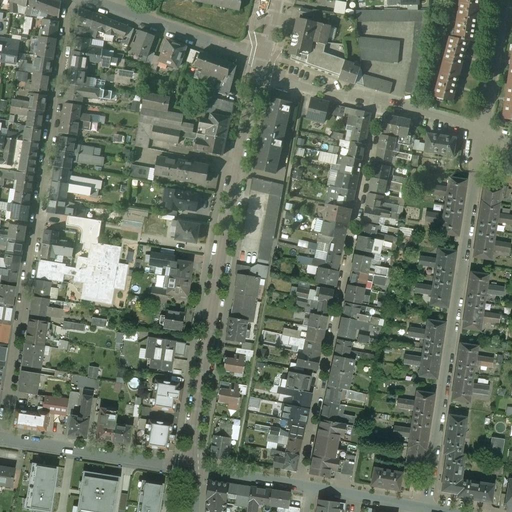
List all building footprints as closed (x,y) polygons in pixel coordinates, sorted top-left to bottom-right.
[(43,0),(27,0),(26,7),(33,9),(40,12),(43,0)] [(61,3),(53,0),(43,0),(40,12),(58,18),(61,3)] [(240,0),(188,0),(213,5),(213,3),(226,6),(226,8),(239,11),(240,0)] [(459,0),(458,10),(477,13),(478,0),(459,0)] [(9,1),(9,2),(10,13),(17,14),(17,6),(16,6),(16,4),(9,1)] [(346,4),(335,2),(333,14),(344,16),(346,4)] [(33,9),(26,7),(26,8),(24,17),(32,19),(35,12),(33,11),(33,9)] [(93,14),(79,9),(77,25),(84,27),(91,29),(93,14)] [(407,11),(356,11),(356,22),(415,21),(412,59),(405,92),(416,95),(420,82),(423,62),(425,42),(427,30),(427,10),(423,10),(418,11),(407,11)] [(477,13),(458,10),(454,40),(467,42),(473,43),(477,13)] [(107,19),(93,14),(91,29),(98,32),(105,34),(107,19)] [(128,27),(107,19),(105,34),(105,35),(114,36),(115,33),(118,35),(117,35),(125,37),(128,27)] [(58,23),(43,20),(40,37),(55,39),(58,23)] [(298,20),(294,37),(311,42),(316,24),(298,20)] [(323,26),(316,24),(311,42),(325,45),(330,27),(324,26),(323,25),(323,26)] [(12,39),(22,39),(22,29),(12,29),(12,39)] [(154,37),(139,31),(131,52),(141,56),(141,55),(146,57),(149,51),(154,37)] [(55,39),(40,37),(39,47),(31,46),(30,53),(38,54),(37,55),(52,58),(55,39)] [(308,57),(311,42),(294,37),(291,48),(290,48),(289,55),(297,57),(297,54),(307,57),(308,57)] [(90,40),(75,38),(73,52),(88,54),(89,47),(90,40)] [(400,43),(357,38),(360,60),(397,64),(400,43)] [(450,38),(442,68),(460,72),(467,42),(454,40),(450,38)] [(19,42),(6,40),(5,48),(3,61),(16,63),(19,42)] [(185,48),(167,41),(160,62),(177,68),(180,62),(181,61),(183,56),(183,54),(185,48)] [(325,45),(311,42),(308,57),(307,57),(307,59),(307,60),(306,64),(312,66),(339,76),(344,62),(345,62),(346,61),(323,53),(325,45)] [(102,49),(89,47),(88,54),(101,56),(102,49)] [(107,50),(102,49),(101,56),(108,57),(112,57),(112,52),(109,52),(108,53),(107,53),(107,50)] [(155,53),(149,51),(146,57),(145,62),(151,64),(155,53)] [(88,54),(73,52),(71,67),(86,69),(87,62),(88,54)] [(214,58),(201,53),(195,66),(203,69),(210,72),(214,58)] [(101,56),(88,54),(87,62),(100,63),(101,56)] [(52,58),(37,55),(37,59),(35,59),(33,67),(36,67),(35,73),(49,76),(52,58)] [(233,65),(214,58),(210,72),(217,74),(215,80),(221,82),(217,94),(225,97),(233,65)] [(26,62),(18,61),(16,71),(24,72),(26,62)] [(345,62),(344,62),(339,76),(338,79),(354,84),(358,70),(352,68),(353,65),(345,62)] [(116,68),(102,66),(101,73),(115,75),(116,68)] [(134,72),(116,68),(115,75),(126,77),(133,79),(134,72)] [(452,102),(460,72),(442,68),(434,98),(452,102)] [(210,72),(203,69),(199,81),(202,82),(206,83),(210,72)] [(361,70),(359,69),(358,70),(354,84),(364,88),(362,76),(361,70)] [(85,73),(70,71),(68,85),(84,87),(94,89),(95,79),(96,79),(85,77),(85,73)] [(217,74),(210,72),(206,83),(213,86),(215,80),(217,74)] [(49,76),(35,73),(33,85),(28,84),(27,90),(32,90),(32,91),(46,93),(49,76)] [(115,75),(101,73),(100,80),(114,82),(115,81),(115,75)] [(393,84),(362,76),(364,88),(390,95),(393,84)] [(105,83),(98,82),(97,79),(95,79),(94,89),(104,90),(105,83)] [(511,82),(508,82),(502,119),(511,120),(511,82)] [(84,87),(68,85),(65,100),(81,102),(82,95),(84,87)] [(94,89),(84,87),(82,95),(102,99),(104,90),(94,89)] [(274,89),(272,97),(281,98),(282,90),(274,89)] [(170,99),(144,94),(139,123),(154,126),(180,131),(183,116),(168,113),(170,99)] [(46,97),(32,95),(30,103),(29,110),(44,112),(46,97)] [(280,102),(270,99),(254,170),(264,173),(274,175),(290,104),(280,102)] [(329,104),(311,99),(306,119),(324,123),(329,104)] [(30,103),(12,100),(11,107),(29,110),(30,103)] [(234,104),(224,102),(220,117),(230,119),(234,104)] [(81,106),(65,104),(62,118),(78,121),(79,114),(81,106)] [(339,107),(332,106),(330,115),(337,117),(339,107)] [(29,110),(11,107),(10,113),(28,116),(29,110)] [(346,109),(339,107),(337,117),(344,119),(345,115),(346,109)] [(357,111),(346,109),(345,115),(349,116),(346,126),(350,127),(354,127),(357,111)] [(44,112),(29,110),(28,116),(27,124),(41,126),(44,112)] [(371,114),(357,111),(354,127),(368,130),(371,114)] [(88,115),(79,114),(78,121),(87,122),(88,115)] [(230,119),(209,115),(205,136),(225,140),(230,119)] [(397,119),(385,117),(382,132),(397,134),(398,127),(395,126),(397,119)] [(78,121),(62,118),(60,133),(76,135),(77,125),(78,121)] [(410,122),(397,119),(395,126),(398,127),(397,134),(400,135),(408,136),(408,135),(410,122)] [(87,122),(78,121),(77,125),(82,126),(82,129),(95,131),(96,124),(87,122)] [(41,129),(26,126),(25,135),(24,141),(39,143),(41,129)] [(180,131),(154,126),(151,139),(178,145),(180,131)] [(368,130),(354,127),(352,134),(351,143),(364,145),(368,130)] [(205,136),(197,135),(194,151),(222,157),(225,140),(205,136)] [(408,136),(400,135),(398,143),(409,146),(410,141),(414,142),(415,137),(408,135),(408,136)] [(455,139),(427,135),(425,152),(452,156),(455,139)] [(396,139),(381,136),(378,148),(393,151),(394,146),(396,139)] [(75,139),(59,137),(57,151),(73,154),(74,146),(75,139)] [(11,139),(6,139),(3,159),(2,165),(12,167),(15,146),(21,147),(21,141),(11,139)] [(24,141),(21,141),(21,147),(23,147),(21,158),(36,160),(39,143),(24,141)] [(364,145),(351,143),(348,153),(347,158),(361,161),(364,145)] [(94,149),(74,146),(73,154),(93,156),(94,149)] [(393,151),(378,148),(375,162),(390,165),(392,157),(393,151)] [(73,154),(57,151),(55,166),(71,168),(72,162),(73,154)] [(93,156),(73,154),(72,162),(103,166),(104,158),(93,156)] [(36,160),(21,158),(20,170),(14,169),(14,171),(19,172),(34,174),(36,160)] [(178,162),(158,158),(155,176),(175,179),(178,162)] [(361,161),(347,158),(346,163),(344,173),(358,176),(361,161)] [(206,167),(178,162),(175,179),(202,185),(206,167)] [(150,169),(132,165),(130,177),(148,181),(150,169)] [(389,167),(375,165),(372,178),(387,180),(388,175),(389,167)] [(68,171),(54,169),(52,181),(66,184),(67,177),(68,171)] [(14,171),(1,170),(0,177),(18,180),(19,172),(14,171)] [(34,174),(19,172),(18,180),(17,189),(31,191),(34,174)] [(358,176),(344,173),(342,184),(341,189),(355,192),(358,176)] [(90,181),(67,177),(66,184),(80,186),(89,187),(90,181)] [(387,180),(372,178),(369,191),(384,194),(385,188),(387,180)] [(272,183),(252,179),(250,192),(269,196),(281,198),(283,190),(271,187),(272,183)] [(466,182),(448,179),(446,189),(445,196),(442,218),(441,225),(439,236),(458,239),(460,225),(465,195),(466,182)] [(393,182),(387,180),(385,188),(401,191),(402,184),(393,182)] [(66,184),(52,181),(50,196),(66,198),(67,191),(68,184),(66,184)] [(80,186),(68,184),(67,191),(79,193),(80,186)] [(441,187),(430,185),(428,194),(440,196),(440,195),(445,196),(446,189),(441,188),(441,187)] [(501,191),(484,188),(483,195),(482,202),(499,205),(501,191)] [(31,191),(17,189),(14,204),(29,207),(31,191)] [(355,192),(341,189),(340,194),(337,207),(351,210),(355,192)] [(180,192),(169,190),(168,199),(164,199),(163,202),(167,203),(166,210),(177,212),(177,209),(180,193),(180,192)] [(199,196),(180,193),(177,209),(196,212),(199,196)] [(383,197),(368,194),(366,207),(380,210),(382,204),(383,197)] [(281,198),(269,196),(257,266),(268,268),(281,198)] [(66,201),(50,199),(48,212),(63,215),(66,201)] [(73,203),(66,201),(63,215),(85,218),(86,211),(72,209),(73,203)] [(482,202),(480,214),(476,243),(474,257),(491,260),(492,249),(493,242),(497,222),(498,215),(499,205),(482,202)] [(29,207),(14,204),(13,211),(12,219),(26,221),(29,207)] [(399,206),(386,204),(385,205),(382,204),(380,210),(387,211),(397,213),(399,206)] [(337,207),(327,205),(326,210),(321,213),(324,217),(324,220),(348,225),(351,210),(337,207)] [(380,210),(366,207),(363,220),(378,223),(379,215),(380,210)] [(124,208),(122,227),(144,230),(146,211),(124,208)] [(436,217),(425,215),(423,224),(435,226),(435,224),(441,225),(442,218),(436,218),(436,217)] [(511,216),(503,215),(503,216),(498,215),(497,222),(502,223),(502,224),(511,225),(511,216)] [(68,218),(56,217),(55,230),(66,231),(68,218)] [(348,225),(324,220),(320,235),(319,234),(318,235),(331,238),(344,241),(348,225)] [(198,226),(178,223),(178,224),(172,223),(170,236),(176,237),(175,240),(195,244),(198,226)] [(377,227),(362,224),(360,236),(374,239),(375,234),(377,227)] [(25,228),(11,226),(10,234),(9,239),(23,241),(25,228)] [(1,230),(0,229),(0,237),(9,239),(10,234),(1,232),(1,230)] [(58,233),(45,231),(43,245),(56,247),(58,233)] [(393,238),(375,234),(374,239),(381,241),(392,243),(393,238)] [(331,238),(318,235),(317,242),(329,244),(331,238)] [(374,239),(360,236),(357,250),(371,253),(373,245),(374,239)] [(9,239),(0,237),(0,244),(8,246),(9,239)] [(344,241),(331,238),(329,244),(327,254),(341,256),(344,241)] [(23,241),(9,239),(8,246),(7,253),(21,255),(23,241)] [(392,243),(381,241),(380,247),(391,249),(392,243)] [(511,244),(499,242),(499,243),(493,242),(492,249),(498,250),(498,251),(509,253),(511,244)] [(65,265),(40,261),(38,278),(62,282),(64,274),(75,276),(74,281),(85,283),(84,292),(83,292),(82,298),(88,299),(88,300),(106,303),(106,302),(112,303),(113,297),(112,296),(113,286),(124,288),(128,266),(117,265),(118,256),(119,256),(120,250),(115,249),(115,248),(97,244),(97,245),(91,244),(90,251),(91,251),(89,259),(78,258),(76,269),(65,268),(65,265)] [(56,247),(43,245),(41,258),(55,261),(56,255),(57,247),(56,247)] [(73,249),(57,247),(56,255),(72,258),(73,249)] [(175,251),(162,249),(161,256),(174,258),(175,251)] [(456,253),(438,250),(436,261),(435,268),(432,289),(431,296),(430,305),(448,308),(450,295),(454,267),(456,253)] [(341,256),(327,254),(325,263),(324,269),(338,272),(341,257),(341,256)] [(21,258),(6,255),(5,259),(4,269),(19,272),(21,258)] [(161,256),(152,255),(150,266),(166,268),(167,267),(171,268),(172,261),(173,261),(174,258),(161,256)] [(370,259),(355,256),(352,271),(367,274),(368,268),(370,259)] [(430,259),(419,257),(417,267),(429,268),(429,267),(435,268),(436,261),(430,260),(430,259)] [(173,261),(172,261),(171,268),(167,267),(166,268),(165,276),(189,280),(192,264),(173,261)] [(268,268),(257,266),(251,269),(251,268),(236,266),(235,274),(237,274),(260,278),(266,279),(268,268)] [(388,269),(375,267),(374,269),(368,268),(367,274),(373,275),(386,278),(388,269)] [(321,268),(319,268),(316,283),(335,287),(338,272),(324,269),(321,268)] [(19,272),(4,269),(3,274),(2,283),(16,286),(19,272)] [(367,274),(352,271),(349,286),(363,289),(365,281),(367,274)] [(488,275),(471,273),(469,288),(465,316),(463,329),(479,332),(481,321),(482,314),(485,293),(486,286),(488,275)] [(260,278),(237,274),(234,294),(257,298),(260,278)] [(189,280),(165,276),(163,290),(168,290),(167,294),(187,297),(189,280)] [(52,283),(37,280),(34,297),(49,300),(52,283)] [(16,288),(1,285),(0,292),(0,303),(13,306),(16,288)] [(426,287),(414,285),(413,294),(424,296),(424,295),(431,296),(432,289),(426,288),(426,287)] [(363,289),(349,286),(346,301),(360,304),(361,302),(362,295),(363,289)] [(504,288),(493,286),(493,287),(486,286),(485,293),(492,294),(491,295),(502,296),(504,288)] [(163,290),(152,288),(150,303),(166,305),(167,294),(168,290),(163,290)] [(334,291),(321,289),(319,295),(318,302),(331,305),(334,291)] [(305,306),(305,312),(309,312),(309,293),(296,293),(296,306),(305,306)] [(257,298),(234,294),(234,295),(235,295),(231,319),(230,319),(226,341),(243,343),(247,322),(253,323),(257,298)] [(369,297),(362,295),(361,302),(367,304),(369,297)] [(49,300),(34,297),(32,314),(46,317),(49,300)] [(62,302),(49,300),(46,317),(60,319),(62,302)] [(331,305),(318,302),(316,310),(315,315),(328,318),(331,305)] [(0,303),(0,323),(10,325),(13,306),(0,303)] [(364,308),(345,304),(342,318),(357,321),(364,323),(368,324),(369,317),(362,316),(364,308)] [(371,316),(373,309),(365,307),(363,314),(371,316)] [(185,314),(167,312),(167,317),(163,316),(161,325),(165,325),(165,329),(183,331),(185,314)] [(315,315),(311,314),(308,327),(325,331),(328,318),(315,315)] [(499,316),(488,315),(482,314),(481,321),(487,322),(487,323),(498,325),(499,316)] [(380,319),(369,317),(368,324),(378,326),(380,319)] [(108,320),(93,318),(91,326),(106,329),(108,320)] [(357,321),(342,318),(338,336),(353,339),(356,328),(357,321)] [(46,323),(31,320),(27,342),(43,345),(46,323)] [(84,332),(85,325),(64,321),(63,327),(84,332)] [(364,323),(357,321),(356,328),(362,329),(363,328),(364,323)] [(422,360),(421,367),(419,377),(437,380),(439,366),(443,337),(445,324),(427,321),(426,332),(425,339),(422,360)] [(368,324),(364,323),(363,328),(377,331),(378,326),(368,324)] [(10,327),(0,325),(0,344),(7,345),(10,327)] [(325,331),(308,327),(307,333),(306,341),(323,344),(325,331)] [(421,330),(409,328),(407,338),(419,339),(419,338),(425,339),(426,332),(420,331),(421,330)] [(307,333),(284,329),(282,336),(290,338),(290,337),(291,338),(300,339),(306,341),(307,333)] [(125,330),(125,340),(139,341),(139,331),(125,330)] [(369,338),(358,336),(357,342),(368,344),(369,339),(369,338)] [(177,341),(150,337),(146,358),(152,360),(151,368),(171,372),(174,354),(177,343),(177,341)] [(300,339),(291,338),(290,344),(298,346),(300,339)] [(351,343),(337,340),(334,356),(348,359),(351,343)] [(323,344),(306,341),(303,354),(307,355),(320,357),(323,344)] [(186,344),(177,343),(174,354),(184,356),(186,344)] [(44,347),(27,345),(23,366),(40,369),(44,347)] [(477,348),(460,345),(458,360),(454,387),(452,401),(469,403),(470,393),(471,386),(474,365),(475,358),(477,348)] [(253,352),(237,349),(236,355),(245,357),(252,359),(253,352)] [(236,355),(235,355),(234,360),(224,358),(223,365),(224,365),(223,372),(229,373),(230,372),(243,375),(245,362),(244,362),(245,357),(236,355)] [(307,355),(305,361),(298,360),(296,367),(304,368),(317,371),(320,357),(307,355)] [(331,372),(352,376),(355,360),(348,359),(334,356),(331,372)] [(416,358),(405,356),(403,365),(415,367),(415,366),(421,367),(422,360),(416,359),(416,358)] [(493,360),(482,358),(481,359),(475,358),(474,365),(480,366),(480,367),(492,369),(493,360)] [(89,366),(88,378),(98,379),(99,367),(89,366)] [(68,373),(55,371),(54,377),(67,379),(68,373)] [(40,375),(23,372),(19,393),(29,394),(36,396),(37,395),(40,375)] [(352,376),(331,372),(328,387),(342,390),(349,391),(352,376)] [(311,377),(289,373),(287,381),(281,380),(279,387),(298,391),(308,393),(311,377)] [(179,384),(156,381),(155,384),(154,390),(154,396),(167,398),(167,396),(168,396),(168,394),(182,396),(183,389),(178,388),(179,384)] [(229,391),(219,389),(217,396),(219,396),(218,403),(224,404),(224,403),(238,405),(240,395),(240,393),(238,392),(239,385),(230,384),(229,391)] [(247,387),(239,385),(238,392),(240,393),(240,395),(245,396),(247,387)] [(489,388),(477,386),(477,387),(471,386),(470,393),(476,394),(476,395),(487,396),(489,388)] [(279,387),(277,396),(287,397),(287,396),(297,398),(298,391),(279,387)] [(342,390),(328,387),(325,402),(338,405),(342,390)] [(308,393),(298,391),(297,398),(295,407),(309,409),(312,394),(308,393)] [(435,395),(417,392),(415,403),(414,410),(411,431),(410,438),(408,448),(409,448),(426,451),(428,436),(432,409),(435,395)] [(29,394),(26,412),(49,413),(67,416),(69,400),(37,395),(36,396),(29,394)] [(167,398),(154,396),(153,400),(152,405),(151,409),(174,412),(176,402),(181,403),(182,396),(168,394),(168,396),(167,396),(167,398)] [(251,396),(249,405),(259,408),(261,399),(251,396)] [(91,400),(84,399),(81,418),(88,419),(90,412),(91,400)] [(98,400),(91,399),(91,400),(90,412),(95,413),(98,400)] [(410,401),(398,400),(397,408),(408,410),(408,409),(414,410),(415,403),(409,402),(410,401)] [(338,405),(325,402),(321,419),(335,422),(338,405)] [(285,405),(275,403),(274,411),(283,413),(285,405)] [(309,409),(295,407),(292,422),(306,425),(309,409)] [(118,412),(101,409),(99,422),(116,425),(118,412)] [(46,430),(49,413),(26,412),(16,410),(14,428),(40,432),(40,429),(46,430)] [(466,419),(449,416),(447,435),(444,454),(447,455),(445,473),(442,492),(459,494),(460,494),(461,481),(465,457),(461,456),(466,419)] [(81,418),(72,417),(69,436),(86,439),(89,419),(81,418)] [(150,421),(139,419),(138,429),(148,431),(150,421)] [(335,422),(321,419),(317,436),(331,439),(335,422)] [(146,441),(145,448),(168,451),(170,441),(175,441),(176,435),(171,434),(172,424),(150,421),(148,431),(147,436),(146,441)] [(116,425),(99,422),(97,440),(113,443),(116,425)] [(306,425),(292,422),(290,429),(288,438),(302,440),(306,425)] [(345,424),(335,422),(331,439),(338,441),(340,435),(343,436),(345,424)] [(353,426),(345,424),(343,436),(351,437),(353,426)] [(132,428),(116,425),(113,443),(129,445),(132,428)] [(405,429),(394,427),(393,436),(404,438),(404,437),(410,438),(411,431),(405,430),(405,429)] [(279,436),(269,434),(267,442),(277,444),(279,436)] [(230,439),(213,436),(210,458),(227,461),(230,439)] [(331,439),(317,436),(314,454),(328,457),(328,453),(330,444),(331,439)] [(302,440),(288,438),(286,450),(285,453),(299,456),(302,440)] [(505,440),(494,439),(491,455),(502,456),(505,440)] [(341,446),(330,444),(328,453),(339,455),(339,451),(341,446)] [(426,451),(409,448),(407,463),(423,465),(425,458),(426,451)] [(282,453),(272,451),(271,457),(276,458),(274,468),(282,469),(285,453),(282,453)] [(347,453),(339,451),(339,455),(328,453),(328,457),(338,459),(345,461),(347,453)] [(299,456),(285,453),(282,469),(296,472),(299,456)] [(314,454),(310,475),(323,477),(328,457),(314,454)] [(328,457),(323,477),(328,478),(330,469),(335,470),(336,471),(338,460),(338,459),(328,457)] [(354,463),(338,460),(336,471),(335,470),(335,472),(352,475),(354,463)] [(52,511),(59,468),(32,464),(25,509),(43,511),(52,511)] [(15,470),(0,467),(0,485),(12,488),(15,470)] [(403,474),(375,468),(372,486),(399,491),(403,474)] [(97,511),(103,475),(84,472),(77,511),(97,511)] [(115,511),(121,478),(103,475),(97,511),(115,511)] [(160,511),(165,484),(142,481),(136,511),(160,511)] [(221,483),(210,481),(207,501),(206,511),(226,511),(226,504),(218,503),(221,483)] [(494,486),(461,481),(460,494),(459,494),(458,498),(492,503),(494,486)] [(250,487),(221,483),(218,503),(226,504),(248,507),(250,487)] [(272,491),(251,488),(249,502),(258,503),(270,505),(272,491)] [(289,493),(272,491),(270,505),(286,508),(287,506),(289,493)] [(318,499),(316,511),(352,511),(353,507),(353,506),(318,499)] [(257,511),(258,503),(249,502),(248,507),(247,511),(257,511)]
